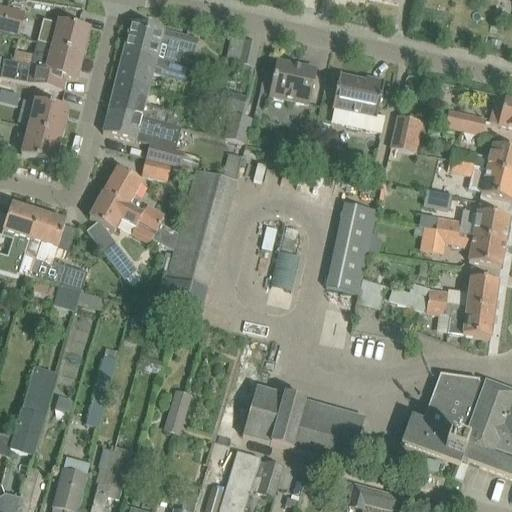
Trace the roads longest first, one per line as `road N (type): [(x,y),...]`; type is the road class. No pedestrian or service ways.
road 1 (residential): [(511,81),(151,0)]
road 2 (residential): [(119,0),(75,192),(54,197),(0,185)]
